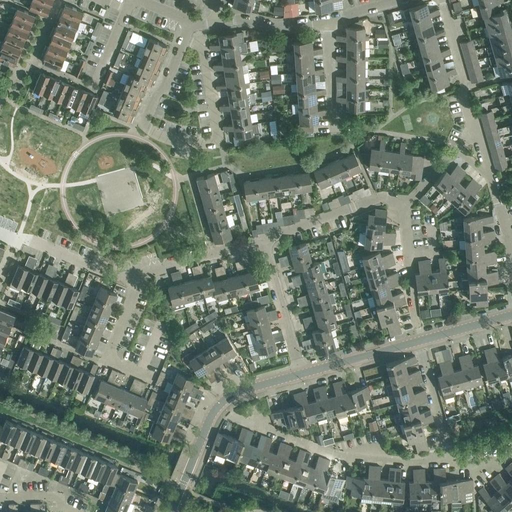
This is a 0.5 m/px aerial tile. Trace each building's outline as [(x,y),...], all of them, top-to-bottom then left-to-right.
[(49,7),(32,0),(30,0),(27,8),(45,16),(49,7)] [(253,0),(233,0),(232,6),(250,10),(252,2),(256,3),(256,1),(253,0)] [(331,0),(315,0),(310,1),(310,3),(314,2),(315,11),(333,9),(332,0),(331,0)] [(456,1),(452,2),(454,12),(462,10),(459,0),(456,1)] [(482,16),(483,15),(499,11),(499,10),(497,3),(497,0),(479,5),(482,16)] [(295,3),(286,5),(287,17),(296,16),(295,3)] [(429,14),(429,16),(434,15),(433,10),(428,11),(426,3),(403,10),(405,18),(407,18),(408,20),(429,14)] [(60,14),(79,21),(83,11),(65,4),(60,14)] [(275,6),(274,14),(282,15),(282,7),(275,6)] [(13,16),(30,24),(34,15),(16,7),(13,16)] [(483,15),(486,25),(508,19),(505,9),(499,10),(499,11),(483,15)] [(60,14),(56,23),(75,31),(79,21),(60,14)] [(429,14),(408,20),(408,22),(412,21),(414,28),(432,24),(429,16),(429,14)] [(9,24),(27,32),(30,24),(13,16),(9,24)] [(508,19),(486,25),(489,35),(511,29),(508,19)] [(56,23),(53,32),(71,40),(75,31),(56,23)] [(27,32),(9,24),(6,33),(23,40),(27,32)] [(432,24),(414,28),(417,36),(413,37),(413,39),(434,33),(435,36),(440,34),(438,30),(434,31),(432,24)] [(346,38),(368,38),(368,36),(364,36),(364,27),(346,27),(346,35),(346,38)] [(511,33),(511,29),(489,35),(491,45),(511,39),(511,33)] [(53,32),(49,42),(67,49),(71,40),(53,32)] [(220,46),(241,42),(241,40),(237,41),(236,32),(218,35),(219,43),(220,46)] [(2,41),(20,49),(23,40),(6,33),(2,41)] [(434,33),(413,39),(414,41),(418,40),(420,48),(437,43),(435,36),(434,33)] [(346,48),(364,48),(364,40),(368,40),(368,38),(346,38),(346,35),(341,35),(341,40),(346,40),(346,48)] [(143,47),(164,56),(166,52),(164,51),(166,45),(148,38),(145,46),(143,46),(143,47)] [(511,39),(491,45),(494,55),(511,49),(511,39)] [(312,51),(312,53),(317,53),(316,48),(312,49),(311,40),(293,41),(294,50),(290,51),(290,52),(312,51)] [(471,40),(460,43),(461,49),(473,45),(471,40)] [(0,46),(0,49),(19,58),(20,54),(18,53),(20,49),(2,41),(0,46)] [(47,46),(45,51),(63,59),(67,49),(49,42),(47,46)] [(221,56),(239,53),(238,45),(241,44),(241,42),(220,46),(219,43),(214,44),(215,49),(220,48),(221,56)] [(437,43),(420,48),(422,56),(418,57),(419,59),(440,53),(441,55),(445,54),(444,49),(439,51),(437,43)] [(473,45),(461,49),(463,54),(474,51),(473,45)] [(140,57),(158,65),(160,60),(162,61),(164,56),(143,47),(142,48),(144,49),(140,57)] [(346,58),(368,58),(368,56),(364,56),(364,48),(346,48),(346,56),(346,58)] [(19,58),(0,49),(0,60),(13,66),(15,61),(17,62),(19,58)] [(497,64),(511,60),(511,49),(494,55),(497,64)] [(45,51),(43,56),(41,61),(59,69),(63,59),(45,51)] [(312,51),(290,52),(290,55),(294,55),(295,62),(313,61),(312,53),(312,51)] [(476,57),(474,51),(463,54),(465,60),(476,57)] [(223,66),(245,62),(244,60),(240,61),(239,53),(221,56),(223,63),(223,66)] [(440,53),(419,59),(419,61),(423,60),(425,68),(443,63),(441,55),(440,53)] [(346,68),(364,68),(364,60),(368,60),(368,58),(346,58),(346,56),(341,56),(341,61),(346,61),(346,68)] [(135,66),(157,75),(159,70),(156,69),(158,65),(140,57),(137,65),(135,64),(135,66)] [(478,62),(476,57),(465,60),(466,66),(478,62)] [(511,60),(497,64),(500,75),(511,71),(511,60)] [(313,61),(295,62),(295,71),(291,71),(292,73),(313,71),(314,74),(318,73),(318,68),(313,68),(313,61)] [(225,76),(242,73),(241,65),(245,64),(245,62),(223,66),(223,63),(218,64),(219,69),(223,68),(225,76)] [(478,62),(466,66),(468,71),(479,68),(478,62)] [(443,63),(425,68),(428,76),(424,77),(424,79),(446,73),(446,75),(451,74),(450,69),(445,70),(443,63)] [(157,75),(135,66),(134,67),(136,68),(133,75),(132,76),(146,82),(150,84),(152,79),(155,80),(157,75)] [(346,79),(368,79),(368,77),(364,77),(364,68),(346,68),(346,76),(346,79)] [(481,74),(479,68),(468,71),(469,77),(481,74)] [(42,94),(49,76),(39,71),(32,90),(42,94)] [(313,71),(292,73),(292,75),(295,75),(296,83),(314,81),(314,74),(313,71)] [(128,73),(124,84),(144,92),(146,87),(144,86),(146,82),(132,76),(133,75),(128,73)] [(226,86),(248,83),(248,81),(244,82),(242,73),(225,76),(226,84),(226,86)] [(446,73),(424,79),(425,81),(429,80),(431,88),(448,83),(446,75),(446,73)] [(482,79),(481,74),(469,77),(471,82),(482,79)] [(49,76),(42,94),(51,98),(59,79),(49,76)] [(110,78),(105,76),(103,82),(112,86),(114,80),(110,78)] [(346,89),(364,89),(364,80),(368,80),(368,79),(346,79),(346,76),(341,76),(341,81),(346,81),(346,89)] [(59,79),(51,98),(61,102),(68,83),(59,79)] [(314,81),(296,83),(297,91),(293,91),(293,93),(315,91),(315,94),(320,94),(319,88),(315,89),(314,81)] [(68,83),(61,102),(70,105),(77,87),(68,83)] [(228,96),(246,94),(245,88),(249,88),(248,83),(226,86),(226,84),(221,85),(222,90),(227,89),(228,96)] [(120,93),(138,100),(140,96),(142,97),(144,92),(124,84),(120,93)] [(77,87),(70,105),(80,109),(87,91),(77,87)] [(346,99),(368,99),(368,97),(364,97),(364,89),(346,89),(346,97),(346,99)] [(87,91),(80,109),(90,114),(97,95),(87,91)] [(315,91),(293,93),(293,95),(297,95),(298,103),(316,102),(315,94),(315,91)] [(114,102),(136,111),(138,106),(136,105),(138,100),(120,93),(117,101),(115,101),(114,102)] [(230,107),(251,103),(251,101),(247,102),(246,94),(228,96),(229,104),(230,107)] [(341,97),(341,101),(346,101),(346,110),(364,110),(364,101),(368,101),(368,99),(346,99),(346,97),(341,97)] [(136,111),(114,102),(114,103),(115,104),(112,113),(130,120),(132,115),(134,116),(136,111)] [(316,102),(298,103),(298,111),(295,112),(295,114),(316,112),(316,115),(321,114),(321,109),(316,109),(316,102)] [(230,109),(231,117),(249,114),(254,113),(254,111),(249,112),(248,106),(252,105),(251,103),(230,107),(229,104),(225,105),(225,110),(230,109)] [(480,113),(480,114),(481,119),(493,116),(491,110),(480,113)] [(316,112),(295,114),(295,116),(299,115),(299,123),(296,124),(297,131),(313,130),(312,123),(317,123),(316,115),(316,112)] [(233,127),(255,123),(254,121),(250,122),(249,114),(231,117),(233,124),(233,127)] [(495,122),(493,116),(481,119),(483,125),(495,122)] [(496,127),(495,122),(483,125),(485,130),(496,127)] [(233,127),(233,124),(228,125),(229,130),(234,129),(235,137),(252,135),(251,126),(255,125),(255,123),(233,127)] [(498,128),(501,135),(508,132),(505,125),(498,128)] [(498,133),(496,127),(485,130),(486,136),(498,133)] [(499,139),(498,133),(486,136),(488,142),(499,139)] [(499,139),(488,142),(489,148),(501,144),(499,139)] [(502,150),(501,144),(489,148),(491,153),(502,150)] [(368,166),(378,168),(381,150),(384,150),(384,147),(379,146),(379,149),(370,148),(370,154),(362,153),(360,154),(360,153),(359,153),(365,167),(366,167),(368,166)] [(391,151),(389,169),(399,171),(401,153),(404,153),(404,150),(399,149),(399,153),(391,151)] [(378,168),(389,169),(391,151),(384,150),(381,150),(378,168)] [(504,156),(502,150),(491,153),(492,159),(504,156)] [(343,157),(350,174),(357,171),(358,173),(361,171),(361,169),(354,153),(343,157)] [(401,153),(399,171),(409,172),(410,166),(411,160),(423,162),(424,156),(404,153),(401,153)] [(504,156),(492,159),(494,165),(506,161),(504,156)] [(344,177),(350,174),(343,157),(333,161),(341,180),(345,178),(344,177)] [(323,166),(331,182),(337,179),(338,181),(341,180),(333,161),(323,166)] [(494,165),(496,170),(507,167),(506,161),(494,165)] [(433,184),(441,191),(461,169),(457,165),(449,173),(445,170),(433,184)] [(331,182),(323,166),(313,170),(320,187),(321,189),(325,187),(324,185),(331,182)] [(441,191),(449,198),(461,184),(458,181),(466,173),(461,169),(441,191)] [(297,173),(300,191),(307,190),(307,192),(311,191),(311,189),(308,171),(297,173)] [(199,189),(217,184),(214,173),(196,178),(199,189)] [(286,175),(289,195),(293,194),(293,192),(300,191),(297,173),(286,175)] [(275,175),(278,194),(286,193),(286,195),(289,195),(286,175),(280,176),(279,174),(275,175)] [(265,178),(268,198),(272,197),(271,195),(278,194),(275,175),(271,175),(271,177),(265,178)] [(254,180),(257,198),(264,197),(265,199),(268,198),(265,178),(254,180)] [(449,198),(456,205),(476,182),(472,178),(464,187),(461,184),(449,198)] [(257,198),(254,180),(243,182),(246,199),(247,202),(250,201),(250,199),(257,198)] [(476,182),(456,205),(464,212),(476,198),(473,195),(481,186),(476,182)] [(217,184),(199,189),(202,200),(219,195),(217,184)] [(219,195),(202,200),(205,210),(222,205),(219,195)] [(424,195),(419,200),(426,206),(430,201),(424,195)] [(432,204),(429,208),(435,213),(438,209),(432,204)] [(222,205),(205,210),(208,220),(225,215),(222,205)] [(368,214),(367,224),(384,227),(387,210),(375,209),(374,214),(368,214)] [(225,215),(208,220),(211,231),(228,226),(225,215)] [(282,216),(283,225),(289,224),(289,222),(294,221),(293,215),(282,216)] [(463,229),(481,227),(481,223),(493,222),(492,215),(462,218),(463,229)] [(272,222),(273,229),(278,228),(278,226),(283,225),(282,216),(276,217),(276,221),(272,222)] [(273,229),(272,222),(261,224),(263,233),(269,232),(268,230),(273,229)] [(251,230),(252,236),(252,237),(258,236),(257,234),(263,233),(261,224),(255,225),(256,229),(251,230)] [(367,224),(365,235),(395,239),(396,233),(384,231),(384,227),(367,224)] [(228,226),(211,231),(214,242),(231,237),(228,226)] [(481,227),(463,229),(464,239),(494,236),(493,230),(482,231),(481,227)] [(357,244),(364,245),(382,248),(382,243),(394,245),(395,239),(365,235),(359,234),(357,244)] [(494,236),(464,239),(465,249),(483,248),(483,243),(494,242),(494,236)] [(287,260),(309,254),(306,243),(288,248),(290,254),(285,255),(287,260)] [(483,248),(465,249),(466,259),(496,257),(495,251),(483,252),(483,248)] [(359,268),(364,266),(393,258),(391,252),(380,256),(379,251),(361,256),(362,256),(356,258),(359,268)] [(309,254),(287,260),(288,265),(293,263),(294,270),(301,268),(301,267),(312,264),(309,254)] [(496,257),(466,259),(467,269),(485,268),(484,264),(496,263),(496,257)] [(393,258),(364,266),(367,276),(384,271),(383,268),(395,264),(393,258)] [(435,271),(437,289),(438,295),(449,294),(444,258),(438,259),(439,271),(435,271)] [(427,290),(423,260),(418,261),(419,273),(414,274),(417,292),(427,290)] [(423,260),(427,290),(437,289),(435,271),(431,272),(429,260),(423,260)] [(301,267),(301,268),(303,273),(298,274),(300,279),(322,273),(319,262),(312,264),(301,267)] [(11,282),(9,287),(19,291),(21,286),(30,265),(26,263),(24,267),(18,265),(11,281),(11,282)] [(38,273),(31,290),(41,294),(53,265),(49,264),(44,276),(38,273)] [(204,295),(214,293),(215,292),(212,282),(210,275),(204,277),(200,264),(196,265),(204,295)] [(30,265),(21,286),(31,290),(38,273),(32,271),(34,266),(30,265)] [(51,298),(58,281),(52,279),(57,267),(53,265),(41,294),(51,298)] [(189,281),(194,298),(204,295),(196,265),(191,267),(193,275),(195,279),(189,281)] [(242,269),(248,291),(259,288),(254,270),(248,272),(246,267),(242,269)] [(485,268),(467,269),(467,279),(497,277),(497,271),(485,272),(485,268)] [(233,276),(237,293),(248,291),(242,269),(237,270),(238,275),(233,276)] [(175,271),(183,301),(194,298),(189,281),(183,283),(182,278),(180,270),(175,271)] [(168,287),(172,304),(170,305),(172,310),(185,307),(183,301),(175,271),(170,273),(174,285),(168,287)] [(384,271),(367,276),(370,286),(399,278),(397,272),(386,276),(384,271)] [(58,281),(51,298),(50,302),(59,306),(61,302),(73,274),(69,272),(64,284),(58,281)] [(221,274),(227,296),(237,293),(233,276),(227,278),(225,273),(221,274)] [(322,273),(300,279),(301,284),(306,282),(307,288),(325,283),(322,273)] [(73,274),(61,302),(72,307),(78,290),(72,287),(77,276),(73,274)] [(215,292),(214,293),(216,299),(227,296),(221,274),(216,276),(218,280),(212,282),(215,292)] [(462,290),(468,290),(486,288),(486,284),(498,283),(497,277),(467,279),(467,280),(461,281),(462,290)] [(399,278),(370,286),(373,296),(390,291),(389,287),(400,284),(399,278)] [(325,283),(307,288),(309,294),(304,295),(305,300),(327,294),(325,283)] [(100,287),(96,298),(114,305),(115,302),(114,301),(116,294),(100,287)] [(475,300),(476,306),(488,305),(486,288),(468,290),(469,300),(475,300)] [(390,291),(373,296),(375,305),(369,307),(369,308),(404,298),(403,292),(391,295),(390,291)] [(311,303),(313,309),(330,304),(335,303),(332,292),(327,294),(305,300),(307,304),(311,303)] [(91,308),(108,315),(110,309),(112,309),(114,305),(96,298),(91,308)] [(404,298),(369,308),(372,317),(395,311),(394,307),(406,303),(404,298)] [(330,304),(313,309),(315,315),(310,316),(311,321),(333,314),(330,304)] [(247,312),(249,321),(276,314),(275,309),(265,312),(264,305),(246,310),(244,311),(245,313),(247,312)] [(0,321),(10,325),(14,315),(0,308),(0,321)] [(108,315),(91,308),(87,318),(106,325),(107,322),(106,321),(108,315)] [(395,311),(372,317),(372,318),(378,316),(381,326),(387,324),(390,336),(402,332),(398,321),(395,311)] [(250,331),(250,332),(270,327),(268,321),(278,318),(276,314),(249,321),(252,330),(250,331)] [(333,314),(311,321),(312,325),(317,324),(319,329),(319,330),(329,327),(336,325),(333,314)] [(83,328),(100,335),(102,329),(104,329),(106,325),(87,318),(83,328)] [(0,332),(6,335),(10,325),(0,321),(0,332)] [(203,332),(209,329),(206,324),(200,328),(203,332)] [(253,333),(255,342),(282,334),(281,330),(271,332),(270,327),(250,332),(251,334),(253,333)] [(319,330),(319,329),(312,331),(314,338),(309,339),(310,344),(332,337),(329,327),(319,330)] [(100,335),(83,328),(79,338),(97,345),(99,341),(97,341),(100,335)] [(282,334),(255,342),(258,351),(256,351),(256,353),(258,353),(265,351),(274,349),(276,348),(274,342),(284,339),(282,334)] [(190,340),(188,336),(182,339),(178,341),(181,346),(184,344),(190,340)] [(217,343),(229,362),(233,360),(230,355),(236,352),(227,337),(217,343)] [(332,337),(310,344),(311,348),(316,347),(318,353),(335,348),(332,337)] [(92,355),(94,349),(96,349),(97,345),(79,338),(75,348),(92,355)] [(23,345),(16,362),(17,362),(16,364),(17,365),(18,363),(27,366),(37,340),(33,339),(29,348),(23,345)] [(34,372),(36,372),(44,354),(38,351),(42,342),(37,340),(27,366),(35,370),(34,372)] [(208,348),(217,364),(222,360),(225,365),(229,362),(217,343),(208,348)] [(38,371),(47,375),(57,349),(53,347),(49,356),(44,354),(36,372),(37,373),(38,371)] [(507,374),(509,381),(502,357),(498,358),(495,347),(489,348),(497,377),(507,374)] [(217,364),(208,348),(199,354),(210,373),(214,371),(212,367),(217,364)] [(497,377),(489,348),(483,350),(487,361),(482,363),(487,380),(497,377)] [(54,380),(56,381),(63,362),(58,360),(62,351),(57,349),(47,375),(55,378),(54,380)] [(274,349),(265,351),(267,357),(275,354),(274,349)] [(195,374),(197,373),(198,375),(204,372),(206,376),(210,373),(199,354),(192,357),(190,353),(182,358),(186,365),(190,362),(195,369),(192,370),(195,374)] [(464,355),(472,384),(482,381),(477,364),(473,365),(470,354),(464,355)] [(511,354),(502,357),(509,381),(511,380),(511,354)] [(63,362),(56,381),(57,381),(58,379),(67,383),(77,357),(73,355),(69,364),(63,362)] [(462,387),(472,384),(464,355),(458,357),(461,369),(457,370),(462,387)] [(389,374),(406,369),(405,365),(416,362),(414,356),(386,364),(389,374)] [(76,389),(83,370),(78,368),(82,359),(77,357),(67,383),(75,386),(74,388),(76,389)] [(444,361),(452,390),(462,387),(457,370),(453,371),(450,359),(444,361)] [(454,396),(452,390),(444,361),(438,362),(442,374),(437,375),(444,399),(454,396)] [(83,370),(76,389),(77,389),(78,388),(87,391),(98,366),(93,364),(89,373),(83,370)] [(406,369),(389,374),(391,384),(420,376),(419,370),(407,373),(406,369)] [(105,403),(118,372),(112,370),(107,383),(101,380),(94,397),(104,401),(103,403),(105,403)] [(118,372),(105,403),(106,404),(107,402),(117,406),(124,389),(118,387),(124,374),(118,372)] [(173,383),(194,392),(195,388),(191,386),(193,380),(177,373),(173,383)] [(420,376),(391,384),(394,394),(412,389),(410,385),(422,382),(420,376)] [(124,389),(117,406),(126,410),(126,412),(127,412),(140,381),(134,379),(129,392),(124,389)] [(338,382),(346,411),(356,408),(351,391),(347,392),(344,380),(338,382)] [(140,381),(127,412),(128,413),(129,411),(139,415),(146,399),(141,397),(146,384),(140,381)] [(331,396),(336,414),(338,418),(347,416),(346,411),(338,382),(332,384),(335,395),(331,396)] [(168,393),(185,400),(187,395),(192,396),(194,392),(173,383),(168,393)] [(319,387),(326,416),(336,414),(331,396),(328,397),(324,386),(319,387)] [(351,391),(356,408),(366,406),(365,400),(370,398),(367,386),(351,391)] [(312,402),(317,419),(326,416),(319,387),(313,389),(316,401),(312,402)] [(412,389),(394,394),(397,404),(426,396),(424,390),(413,393),(412,389)] [(299,393),(307,422),(317,419),(312,402),(308,403),(305,391),(299,393)] [(164,403),(193,415),(194,412),(195,411),(183,406),(185,400),(168,393),(164,403)] [(292,407),(297,425),(307,422),(299,393),(293,395),(296,406),(292,407)] [(426,396),(397,404),(400,413),(417,409),(416,405),(427,401),(426,396)] [(496,399),(491,401),(493,410),(499,408),(496,399)] [(164,403),(160,413),(177,420),(179,414),(191,419),(193,415),(164,403)] [(297,425),(292,407),(270,413),(272,419),(283,416),(286,427),(297,425)] [(417,409),(400,413),(402,423),(431,415),(430,409),(418,413),(417,409)] [(156,423),(177,432),(179,427),(174,426),(177,420),(160,413),(156,423)] [(431,415),(402,423),(405,433),(422,428),(421,424),(433,421),(431,415)] [(5,419),(0,431),(0,441),(1,438),(8,441),(16,424),(18,421),(12,418),(10,421),(5,419)] [(376,421),(369,423),(371,431),(378,429),(376,421)] [(8,441),(6,444),(10,445),(11,442),(18,445),(27,425),(21,422),(20,425),(16,424),(8,441)] [(177,432),(156,423),(152,433),(168,440),(171,434),(175,436),(177,432)] [(27,425),(18,445),(25,448),(24,451),(27,452),(36,432),(31,430),(33,427),(27,425)] [(236,458),(247,430),(241,428),(237,439),(233,438),(227,455),(236,458)] [(408,443),(413,442),(425,439),(422,428),(405,433),(408,443)] [(36,432),(27,452),(30,454),(31,451),(38,453),(47,433),(41,430),(40,434),(36,432)] [(247,430),(236,458),(246,462),(252,445),(248,444),(252,432),(247,430)] [(217,432),(210,453),(225,458),(227,455),(233,438),(217,432)] [(47,433),(38,453),(45,456),(44,459),(47,461),(56,440),(51,438),(53,435),(47,433)] [(256,465),(256,464),(266,437),(260,435),(256,446),(252,445),(246,462),(256,465)] [(321,436),(316,438),(317,444),(324,446),(321,436)] [(256,464),(256,465),(265,469),(271,452),(267,451),(271,439),(266,437),(256,464)] [(333,437),(323,440),(324,445),(334,443),(333,437)] [(56,440),(47,461),(50,462),(51,459),(59,462),(67,441),(61,439),(60,442),(56,440)] [(413,442),(417,453),(428,450),(425,439),(413,442)] [(67,469),(69,464),(76,449),(72,447),(73,444),(67,441),(59,462),(66,465),(64,468),(67,469)] [(271,452),(265,469),(275,473),(285,444),(280,442),(275,454),(271,452)] [(285,444),(275,473),(285,476),(291,460),(287,458),(291,446),(285,444)] [(69,464),(67,469),(71,470),(72,467),(79,470),(87,450),(82,447),(80,451),(76,449),(69,464)] [(291,460),(285,476),(294,480),(304,452),(299,449),(294,461),(291,460)] [(87,450),(79,470),(86,473),(84,476),(87,477),(96,457),(92,455),(93,452),(87,450)] [(304,452),(294,480),(304,483),(310,467),(306,465),(310,454),(304,452)] [(96,457),(87,477),(91,479),(92,475),(99,478),(108,458),(102,455),(100,459),(96,457)] [(310,467),(304,483),(313,487),(324,459),(318,457),(314,468),(310,467)] [(108,458),(99,478),(105,481),(104,484),(108,486),(117,465),(112,463),(113,460),(108,458)] [(324,459),(313,487),(323,490),(329,474),(325,472),(329,461),(324,459)] [(363,477),(361,495),(371,497),(374,467),(368,466),(367,478),(363,477)] [(374,467),(371,497),(381,498),(383,479),(379,479),(380,467),(374,467)] [(383,479),(381,498),(391,499),(395,469),(389,468),(387,480),(383,479)] [(395,469),(391,499),(402,500),(404,482),(399,481),(401,470),(395,469)] [(429,481),(430,500),(440,499),(439,469),(433,469),(433,481),(429,481)] [(439,469),(440,499),(450,499),(449,481),(445,481),(445,469),(439,469)] [(420,500),(418,470),(412,470),(413,482),(408,482),(409,500),(420,500)] [(418,470),(420,500),(430,500),(429,481),(425,481),(424,470),(418,470)] [(494,477),(511,498),(511,482),(509,480),(506,483),(498,473),(494,477)] [(115,484),(133,492),(137,481),(120,474),(115,484)] [(329,474),(323,490),(333,494),(335,489),(341,491),(345,480),(329,474)] [(361,495),(363,477),(346,475),(345,487),(351,488),(350,494),(361,495)] [(494,493),(509,511),(511,509),(511,498),(494,477),(489,481),(497,490),(494,493)] [(449,481),(450,499),(450,503),(461,502),(461,498),(460,480),(449,481)] [(461,498),(461,502),(473,502),(472,480),(460,480),(461,498)] [(111,494),(128,502),(133,492),(115,484),(111,494)] [(508,511),(509,511),(494,493),(491,496),(483,487),(478,491),(492,508),(488,511),(489,511),(508,511)] [(153,491),(150,498),(156,500),(159,493),(153,491)] [(111,494),(107,504),(124,511),(131,511),(134,505),(128,502),(111,494)] [(145,509),(152,511),(156,502),(150,499),(148,505),(147,505),(145,509)]
